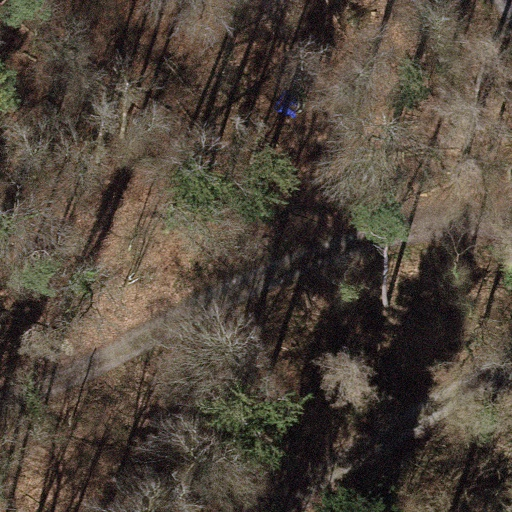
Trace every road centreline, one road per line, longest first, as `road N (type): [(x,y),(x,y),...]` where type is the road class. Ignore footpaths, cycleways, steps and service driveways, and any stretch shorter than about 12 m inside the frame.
road 1 (track): [(0,408),(366,238),(511,222)]
road 2 (track): [(273,511),(511,368)]
